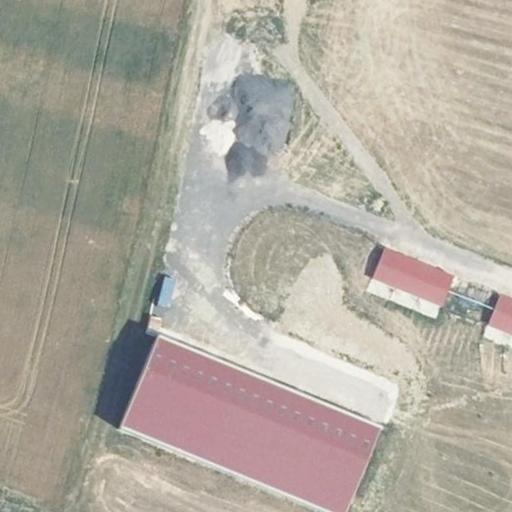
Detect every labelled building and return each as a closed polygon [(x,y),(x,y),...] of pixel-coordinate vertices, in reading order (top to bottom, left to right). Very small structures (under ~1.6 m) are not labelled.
[(384,246),(371,279),(442,307),(455,275),(384,246)] [(171,307),(175,278),(162,276),(158,305),(171,307)] [(487,331),(511,338),(511,299),(498,296),(487,331)] [(511,335),(490,326),(486,335),(511,346),(511,335)] [(352,509),(381,414),(150,342),(120,437),(352,509)]
